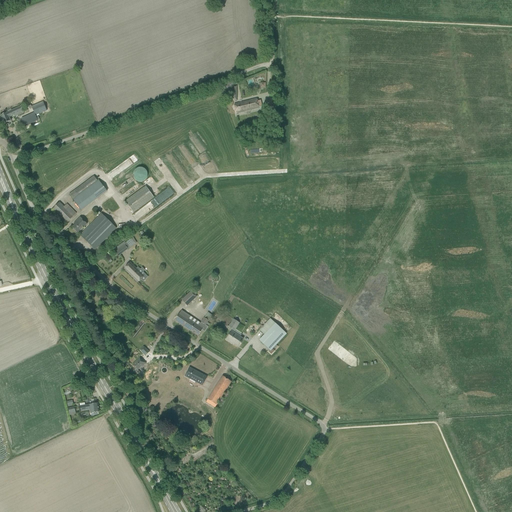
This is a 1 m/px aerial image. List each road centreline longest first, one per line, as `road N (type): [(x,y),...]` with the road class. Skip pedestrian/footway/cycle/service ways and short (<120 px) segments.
road 1 (unclassified): [(242,511),(287,489),(323,434),(321,424),(100,277),(35,213),(11,158)]
road 2 (primary): [(145,456),(7,196)]
road 3 (unclassified): [(11,158),(263,64)]
